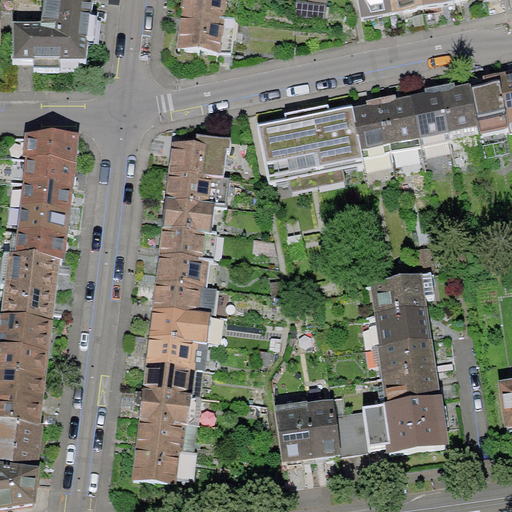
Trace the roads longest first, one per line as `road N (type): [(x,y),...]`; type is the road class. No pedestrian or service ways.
road 1 (residential): [(129,116),(69,511)]
road 2 (residential): [(511,42),(129,116)]
road 3 (residential): [(129,116),(0,116)]
